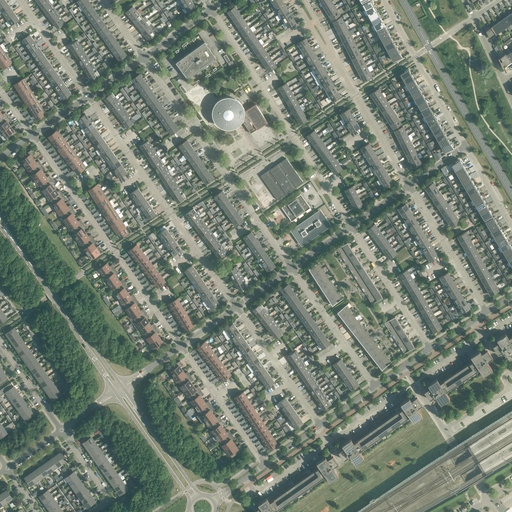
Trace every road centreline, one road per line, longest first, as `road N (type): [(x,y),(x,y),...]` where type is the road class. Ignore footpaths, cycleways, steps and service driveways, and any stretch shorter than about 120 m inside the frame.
road 1 (residential): [(350,227),(211,9)]
road 2 (residential): [(181,345),(32,134)]
road 3 (residential): [(237,306),(87,96)]
road 4 (residential): [(292,268),(142,58)]
road 5 (residential): [(384,0),(465,145)]
road 6 (residential): [(403,367),(487,500)]
road 7 (residential): [(408,186),(329,50)]
road 8 (residential): [(486,312),(408,186)]
road 9 (residential): [(320,426),(237,306)]
road 10 (residential): [(265,464),(181,345)]
road 11 (residential): [(375,387),(292,268)]
road 12 (residential): [(430,348),(350,227)]
road 13 (secondary): [(199,496),(125,389)]
road 14 (secondary): [(117,395),(192,501)]
